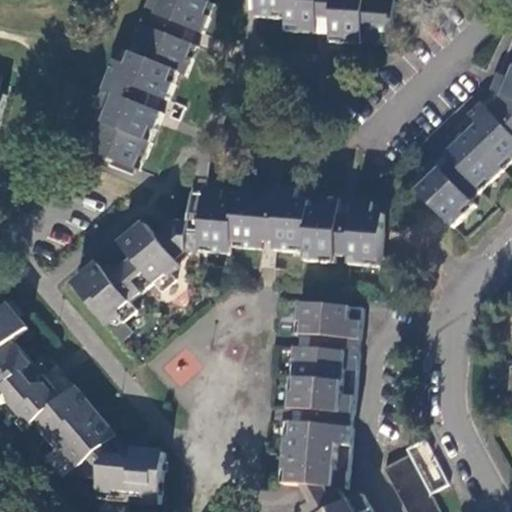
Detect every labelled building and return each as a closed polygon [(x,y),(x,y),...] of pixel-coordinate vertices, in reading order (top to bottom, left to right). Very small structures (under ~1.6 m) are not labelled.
[(211,3),(203,0),(151,0),(135,40),(145,45),(141,56),(135,54),(130,67),(119,62),(100,110),(111,114),(101,139),(90,134),(85,148),(137,168),(141,157),(148,160),(155,144),(148,141),(153,128),(160,131),(166,115),(127,99),(133,86),(171,102),(178,86),(171,83),(176,71),(190,77),(196,61),(189,58),(194,46),(157,31),(162,20),(206,37),(212,22),(204,18),(211,3)] [(260,0),(251,0),(251,10),(260,10),(260,0)] [(376,46),(393,47),(396,0),(260,0),(260,10),(259,18),(277,19),(277,12),(289,13),(288,24),(302,26),(301,33),(319,35),(320,22),(321,0),(334,0),(333,23),(332,35),(347,36),(346,43),(363,45),(364,37),(377,38),(376,46)] [(321,0),(320,22),(333,23),(334,0),(321,0)] [(511,72),(510,78),(499,73),(492,90),(511,98),(511,72)] [(0,131),(8,97),(0,94),(4,78),(0,76),(0,131)] [(511,98),(492,90),(488,98),(485,101),(511,129),(511,98)] [(421,189),(452,221),(458,227),(469,216),(465,210),(484,191),(479,186),(489,176),(495,182),(508,169),(503,164),(511,155),(511,129),(485,101),(471,114),(479,123),(460,140),(452,132),(440,144),(453,158),(468,174),(459,183),(443,167),(436,159),(422,172),(430,181),(421,189)] [(453,158),(443,167),(459,183),(468,174),(453,158)] [(264,240),(269,186),(251,185),(250,196),(237,195),(237,202),(224,201),(225,190),(207,189),(204,232),(203,234),(203,244),(215,245),(214,252),(232,254),(233,238),(246,239),(245,248),(263,249),(264,240)] [(276,242),(281,187),(277,187),(269,186),(264,240),(272,241),(276,242)] [(384,259),(386,228),(388,215),(375,214),(376,202),(357,201),(354,235),(342,234),(345,200),(327,198),(326,210),(312,209),(313,201),(299,200),(301,189),(281,187),(276,242),(276,250),(294,251),(295,244),(307,245),(306,260),(324,261),(325,254),(353,256),(352,264),(370,265),(371,258),(384,259)] [(189,233),(190,222),(178,221),(160,237),(150,225),(125,246),(142,265),(136,270),(129,267),(122,272),(124,280),(119,285),(99,262),(86,273),(90,277),(79,286),(111,324),(121,316),(128,325),(142,313),(135,304),(158,284),(165,293),(180,280),(172,272),(182,264),(178,260),(188,252),(189,237),(189,233)] [(203,234),(189,233),(189,237),(188,252),(202,253),(203,244),(203,234)] [(102,498),(132,501),(163,503),(168,452),(136,449),(135,460),(117,459),(114,455),(110,459),(103,451),(121,436),(80,388),(62,404),(53,394),(56,391),(49,383),(46,386),(40,378),(36,382),(26,370),(33,365),(26,357),(23,360),(13,347),(33,330),(23,319),(28,315),(17,302),(0,315),(0,398),(29,432),(43,421),(64,445),(83,468),(91,477),(103,479),(102,498)] [(357,414),(367,308),(366,307),(302,302),(299,334),(342,338),(341,351),(298,346),(293,408),(317,410),(357,414)] [(121,316),(111,324),(125,340),(134,332),(128,325),(121,316)] [(134,332),(125,340),(127,342),(137,335),(134,332)] [(183,386),(200,363),(180,348),(164,372),(183,386)] [(357,421),(357,414),(317,410),(317,417),(316,423),(356,427),(357,421)] [(316,423),(292,421),(287,483),(298,483),(351,488),(356,427),(316,423)] [(64,445),(50,457),(69,480),(83,468),(64,445)] [(445,511),(413,453),(387,467),(411,511),(445,511)] [(351,488),(298,483),(311,507),(331,496),(339,509),(357,499),(351,488)] [(331,496),(311,507),(313,511),(376,511),(367,493),(357,499),(339,509),(331,496)]
